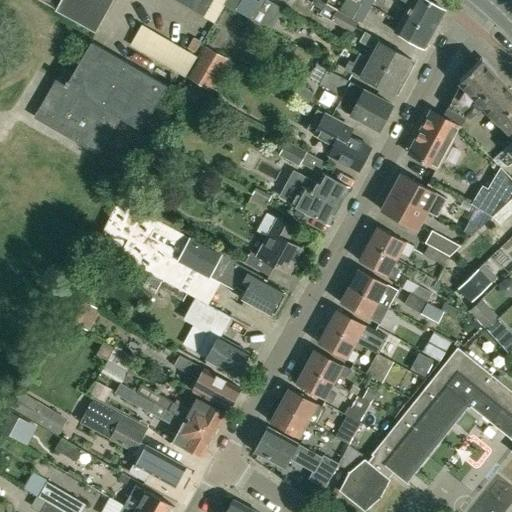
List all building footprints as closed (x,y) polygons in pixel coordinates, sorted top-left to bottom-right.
[(84,0),(60,0),(56,9),(96,31),(107,12),(84,0)] [(84,0),(107,12),(113,0),(84,0)] [(176,0),(213,21),(223,4),(225,0),(176,0)] [(225,0),(223,4),(227,6),(235,11),(241,0),(225,0)] [(279,6),(268,0),(259,0),(249,18),(266,28),(279,6)] [(356,0),(344,0),(340,10),(353,17),(361,2),(356,0)] [(404,13),(434,29),(445,10),(427,0),(401,0),(409,4),(404,13)] [(326,4),(323,3),(320,8),(318,12),(352,31),(358,22),(326,4)] [(424,49),(434,29),(404,13),(399,22),(400,22),(394,32),(424,49)] [(141,26),(131,44),(184,75),(195,57),(141,26)] [(412,59),(394,49),(381,42),(365,33),(360,41),(370,47),(365,56),(402,76),(412,59)] [(75,140),(88,148),(99,154),(121,117),(142,129),(167,85),(92,42),(74,74),(63,67),(57,79),(55,81),(36,114),(77,138),(75,140)] [(226,57),(208,47),(191,79),(205,86),(216,65),(220,67),(226,57)] [(402,76),(365,56),(360,53),(354,63),(349,61),(345,70),(362,79),(362,78),(393,94),(402,76)] [(474,109),(481,103),(500,123),(500,122),(511,134),(511,92),(504,84),(482,61),(461,82),(461,83),(454,95),(453,97),(448,107),(443,117),(460,126),(461,126),(466,117),(474,109)] [(343,97),(337,107),(348,113),(380,130),(393,105),(365,90),(327,70),(320,85),(343,97)] [(288,89),(308,101),(313,92),(293,81),(288,89)] [(193,123),(204,128),(217,106),(206,100),(193,123)] [(370,147),(342,132),(346,124),(318,110),(307,130),(334,144),(329,154),(358,170),(370,147)] [(443,117),(431,110),(408,152),(437,168),(460,126),(443,117)] [(318,172),(325,160),(286,139),(280,150),(318,172)] [(511,163),(511,149),(501,160),(507,166),(511,163)] [(339,205),(349,187),(322,173),(319,180),(296,168),(290,180),(294,183),(339,205)] [(493,216),(511,198),(511,178),(501,168),(488,190),(483,187),(473,204),(493,216)] [(391,192),(427,211),(436,193),(401,173),(391,192)] [(339,205),(294,183),(290,180),(282,194),(295,201),(293,204),(329,224),(339,205)] [(417,229),(427,211),(391,192),(382,210),(417,229)] [(237,259),(208,242),(206,246),(152,218),(154,216),(120,196),(97,243),(150,272),(188,293),(196,297),(198,298),(210,276),(234,289),(239,280),(250,285),(242,299),(270,314),(271,312),(274,314),(280,302),(277,300),(282,291),(267,282),(269,280),(236,262),(237,259)] [(511,198),(493,216),(499,223),(511,211),(511,198)] [(257,255),(250,251),(244,262),(269,275),(275,265),(289,273),(302,248),(287,240),(294,227),(267,212),(257,231),(268,237),(257,255)] [(481,228),(471,222),(465,232),(472,236),(481,228)] [(397,259),(401,253),(408,257),(414,246),(378,226),(368,244),(397,259)] [(429,229),(423,241),(427,243),(451,256),(461,246),(429,229)] [(451,256),(427,243),(422,253),(442,264),(451,256)] [(397,259),(368,244),(359,260),(394,279),(399,271),(392,268),(397,259)] [(459,287),(472,301),(493,281),(479,268),(459,287)] [(390,307),(399,290),(359,269),(350,285),(390,307)] [(188,293),(150,272),(143,286),(155,293),(158,287),(183,301),(188,293)] [(511,278),(505,278),(499,283),(499,291),(504,296),(511,297),(511,295),(511,278)] [(413,294),(427,301),(432,292),(418,284),(413,294)] [(390,307),(350,285),(341,302),(381,324),(390,307)] [(427,301),(413,294),(411,293),(405,304),(420,313),(427,301)] [(229,315),(198,298),(196,297),(185,317),(207,330),(203,338),(205,339),(199,351),(207,356),(206,359),(218,365),(235,375),(241,364),(243,365),(248,356),(246,355),(248,352),(218,335),(229,315)] [(79,299),(68,319),(87,330),(99,310),(79,299)] [(500,318),(482,299),(471,310),(487,330),(488,329),(500,318)] [(328,326),(356,342),(360,334),(367,338),(372,328),(337,309),(328,326)] [(500,318),(488,329),(511,354),(511,352),(511,330),(500,318)] [(352,350),(356,342),(328,326),(319,343),(354,362),(359,353),(352,350)] [(446,349),(430,339),(424,349),(440,359),(446,349)] [(121,350),(116,346),(108,360),(108,361),(101,372),(121,383),(122,381),(135,358),(121,350)] [(511,449),(511,451),(511,391),(458,347),(372,454),(373,455),(368,461),(365,459),(350,471),(349,471),(348,471),(349,472),(339,490),(365,510),(380,497),(381,498),(382,497),(381,497),(390,479),(389,478),(394,472),(408,483),(409,482),(407,481),(468,406),(469,408),(471,406),(511,438),(511,449)] [(350,369),(333,359),(315,349),(306,366),(334,382),(339,374),(345,377),(350,369)] [(431,368),(432,367),(435,360),(420,352),(416,360),(431,368)] [(381,382),(392,362),(377,353),(366,373),(381,382)] [(238,386),(238,387),(180,355),(174,365),(198,379),(192,390),(194,391),(194,390),(227,408),(227,409),(228,409),(240,387),(238,386)] [(330,390),(334,382),(306,366),(297,383),(332,403),(337,394),(330,390)] [(214,435),(169,409),(141,394),(135,391),(121,383),(116,392),(145,407),(163,417),(164,417),(164,418),(181,427),(173,441),(185,447),(202,457),(214,435)] [(190,411),(173,402),(139,384),(135,391),(141,394),(169,409),(214,435),(226,413),(197,397),(190,411)] [(362,397),(370,402),(376,390),(368,386),(362,397)] [(290,388),(280,405),(308,421),(315,424),(325,407),(290,388)] [(19,392),(9,410),(12,411),(28,420),(57,437),(67,419),(19,392)] [(133,452),(148,426),(94,394),(79,420),(133,452)] [(370,402),(362,397),(356,394),(345,415),(359,422),(370,402)] [(304,429),(308,421),(280,405),(271,422),(306,441),(311,432),(304,429)] [(1,430),(17,439),(28,420),(12,411),(1,430)] [(348,443),(359,422),(345,415),(334,435),(348,443)] [(322,457),(286,437),(268,427),(255,451),(256,452),(257,450),(284,467),(290,457),(314,471),(310,479),(323,487),(338,463),(323,455),(322,457)] [(76,461),(82,450),(59,437),(53,448),(76,461)] [(175,486),(176,484),(186,467),(144,444),(129,472),(145,481),(150,473),(175,486)] [(338,463),(345,468),(363,454),(349,444),(338,463)] [(47,501),(61,509),(66,511),(79,511),(85,503),(48,481),(39,497),(47,501)] [(138,511),(172,511),(175,506),(135,485),(130,495),(132,496),(126,505),(138,511)] [(257,511),(234,499),(226,511),(257,511)] [(41,511),(40,511),(59,511),(61,509),(47,501),(41,511)]
